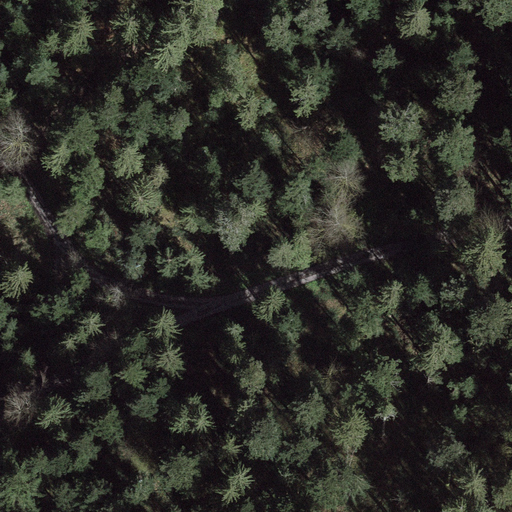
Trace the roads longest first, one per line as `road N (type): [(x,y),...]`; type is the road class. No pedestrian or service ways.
road 1 (unclassified): [(511,222),(366,253),(211,299),(38,378),(0,406)]
road 2 (track): [(38,378),(67,325),(71,256),(46,209),(0,159)]
road 3 (track): [(71,256),(128,286),(211,299)]
